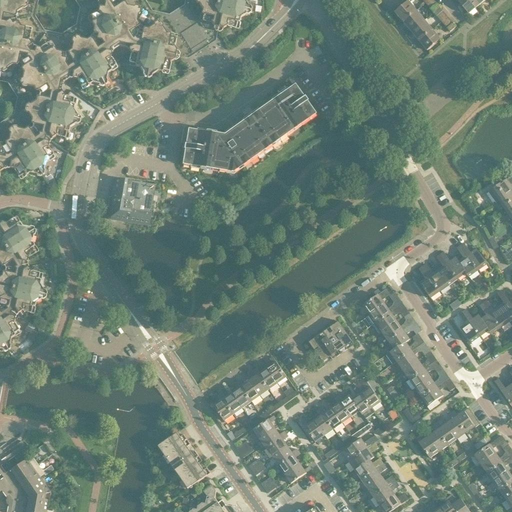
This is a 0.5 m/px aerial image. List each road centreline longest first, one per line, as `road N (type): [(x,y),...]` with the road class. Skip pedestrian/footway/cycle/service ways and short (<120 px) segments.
road 1 (residential): [(393,269),(444,229),(307,0)]
road 2 (residential): [(354,353),(313,380),(289,345),(393,269)]
road 3 (residential): [(75,208),(84,161),(101,134),(214,72)]
road 4 (residential): [(261,511),(162,359)]
road 5 (residential): [(75,208),(77,236),(162,359)]
road 6 (residential): [(472,384),(393,269)]
